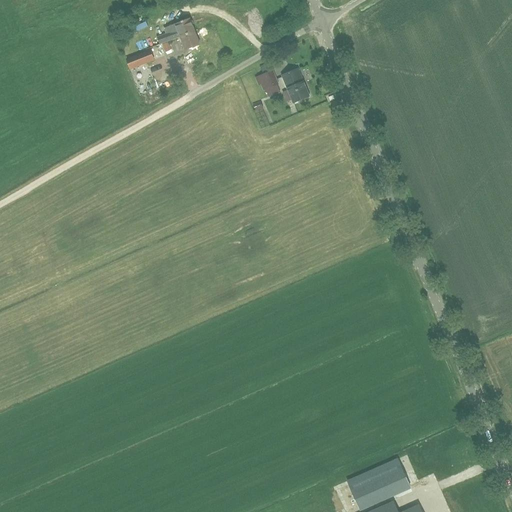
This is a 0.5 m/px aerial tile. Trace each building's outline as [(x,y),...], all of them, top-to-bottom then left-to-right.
[(190,18),(176,24),(164,28),(166,34),(157,37),(160,45),(181,37),(195,32),(190,18)] [(139,26),(141,32),(153,29),(152,23),(139,26)] [(195,32),(181,37),(186,50),(200,45),(195,32)] [(151,50),(127,59),(131,69),(154,60),(151,50)] [(293,103),(309,97),(298,69),(282,76),(293,103)] [(279,85),(273,70),(255,78),(258,85),(260,84),(263,91),(266,90),(269,98),(281,93),(278,85),(279,85)] [(256,111),(264,108),(261,102),(259,103),(258,102),(253,104),(256,111)] [(420,511),(418,506),(403,511),(397,511),(393,502),(370,511),(420,511)]
